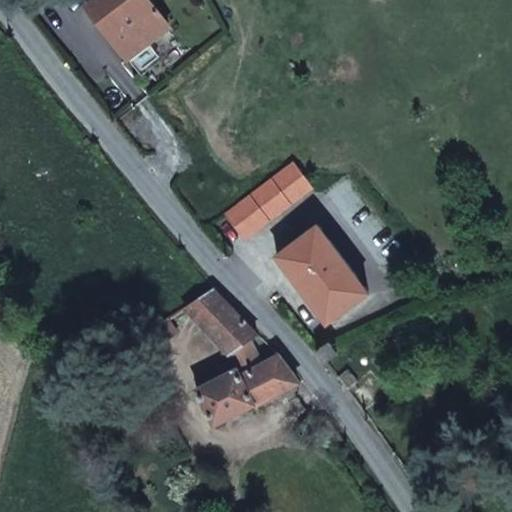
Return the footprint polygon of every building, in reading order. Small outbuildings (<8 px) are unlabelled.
[(149,0),(93,0),(87,5),(128,58),(169,26),(149,0)] [(228,214),(246,237),(312,188),(294,164),(228,214)] [(368,292),(318,226),(279,257),(328,322),(368,292)] [(238,368),(197,389),(215,425),(257,404),(299,382),(279,356),(265,367),(251,339),(259,334),(214,289),(187,308),(230,353),(238,368)] [(169,318),(142,336),(143,336),(151,349),(177,332),(169,318)] [(339,352),(331,342),(319,351),(327,361),(339,352)] [(349,369),(339,377),(349,390),(359,382),(358,381),(349,369)]
